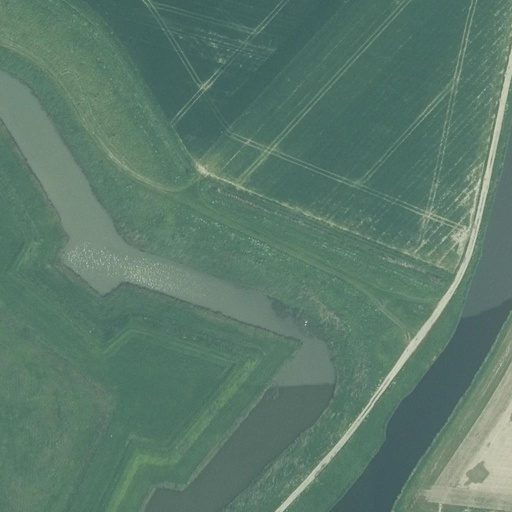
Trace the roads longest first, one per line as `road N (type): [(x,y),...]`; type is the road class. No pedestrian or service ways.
road 1 (track): [(511,62),(475,242),(434,328)]
road 2 (track): [(434,328),(283,511)]
